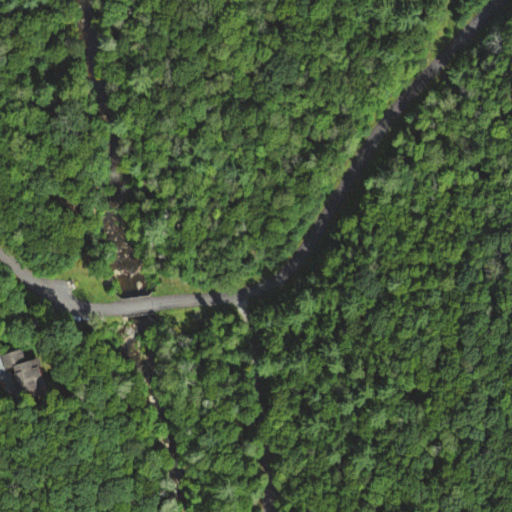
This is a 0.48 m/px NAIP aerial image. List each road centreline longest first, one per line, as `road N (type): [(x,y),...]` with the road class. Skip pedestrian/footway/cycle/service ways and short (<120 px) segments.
road 1 (residential): [(496,0),(395,107),(294,263),(240,293),(152,302)]
road 2 (residential): [(121,306),(64,302),(0,252)]
